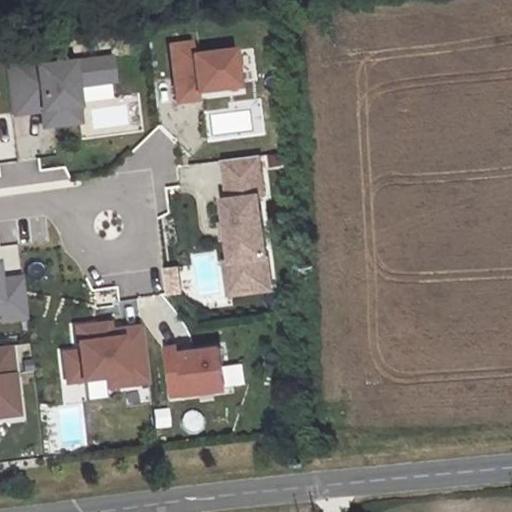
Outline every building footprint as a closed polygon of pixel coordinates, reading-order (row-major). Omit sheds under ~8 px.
[(176,42),(155,45),(162,102),(184,99),(183,92),(224,87),(219,50),(178,55),(176,42)] [(23,60),(0,62),(0,112),(28,109),(40,108),(42,124),(67,121),(62,85),(101,80),(98,56),(24,66),(23,60)] [(40,108),(28,109),(30,125),(42,124),(40,108)] [(255,194),(250,153),(215,157),(220,196),(215,197),(218,225),(220,239),(223,262),(232,261),(234,278),(260,275),(250,194),(255,194)] [(169,261),(155,262),(159,288),(172,286),(169,261)] [(234,278),(232,261),(223,262),(216,263),(219,291),(261,287),(260,275),(234,278)] [(0,317),(14,316),(9,274),(0,275),(0,317)] [(86,330),(97,328),(96,321),(85,322),(86,330)] [(136,381),(128,324),(86,330),(85,322),(59,326),(62,350),(48,351),(52,381),(92,376),(94,386),(136,381)] [(153,347),(159,394),(214,387),(208,346),(171,351),(170,345),(153,347)] [(51,409),(58,447),(85,442),(78,404),(51,409)] [(152,411),(154,429),(169,427),(167,409),(152,411)]
